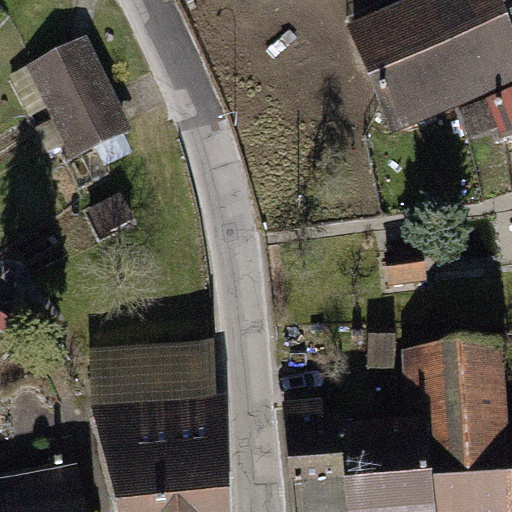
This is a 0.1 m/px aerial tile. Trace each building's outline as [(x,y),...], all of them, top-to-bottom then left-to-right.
[(511,60),(488,0),(441,0),(342,39),(384,145),(511,94),(511,60)] [(133,132),(87,42),(12,81),(58,170),(133,132)] [(310,425),(279,427),(283,511),(511,511),(511,420),(483,422),(481,371),(389,375),(393,441),(311,445),(310,425)] [(227,511),(227,413),(99,413),(120,511),(227,511)] [(60,511),(55,475),(0,482),(0,511),(60,511)]
